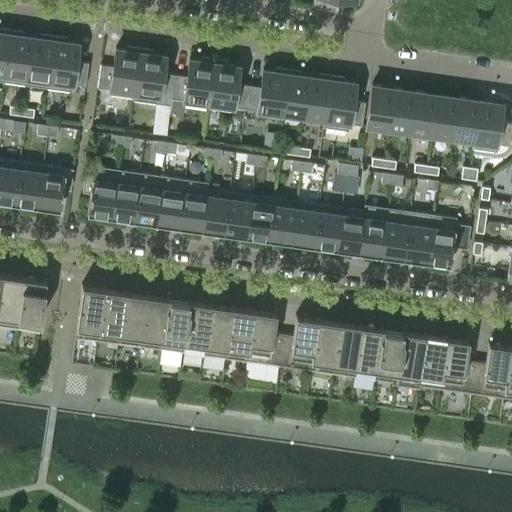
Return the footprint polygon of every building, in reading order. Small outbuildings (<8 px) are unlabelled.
[(312,0),(312,6),(335,9),(336,0),(312,0)] [(0,80),(3,81),(11,29),(0,27),(0,80)] [(23,31),(11,29),(3,81),(25,84),(32,35),(23,34),(23,31)] [(25,84),(46,87),(54,35),(41,33),(41,36),(32,35),(25,84)] [(67,37),(54,35),(46,87),(71,90),(72,83),(85,85),(88,61),(75,59),(78,42),(67,40),(67,37)] [(100,63),(96,87),(133,92),(132,99),(140,47),(126,45),(126,48),(115,47),(112,64),(100,63)] [(154,49),(140,47),(132,99),(169,104),(173,73),(162,72),(164,54),(153,52),(154,49)] [(171,97),(207,102),(213,58),(200,56),(200,59),(189,57),(186,75),(173,73),(169,104),(170,104),(171,97)] [(227,60),(213,58),(207,102),(244,108),(247,84),(235,82),(238,64),(227,63),(227,60)] [(255,117),(280,120),(287,68),(274,66),(273,69),(262,68),(260,86),(247,84),(244,108),(256,109),(255,117)] [(300,70),(287,68),(280,120),(281,120),(282,113),(302,116),(308,74),(299,73),(300,70)] [(322,126),(330,74),(318,72),(317,76),(308,74),(302,116),(323,119),(322,126)] [(344,76),(330,74),(322,126),(347,130),(348,123),(361,124),(364,101),(364,100),(352,99),(354,81),(344,79),(344,76)] [(365,125),(387,128),(393,87),(392,86),(391,89),(383,87),(383,85),(371,83),(365,125)] [(405,88),(393,87),(387,128),(409,131),(415,90),(413,89),(413,92),(404,91),(405,88)] [(409,131),(430,134),(436,93),(434,92),(434,95),(426,94),(426,91),(415,90),(409,131)] [(447,94),(436,93),(430,134),(451,137),(457,96),(456,95),(456,98),(447,97),(447,94)] [(471,147),(472,147),(479,99),(477,98),(477,101),(469,100),(469,97),(457,96),(451,137),(472,140),(471,147)] [(482,99),(479,99),(472,147),(494,151),(495,143),(508,145),(511,121),(499,120),(501,104),(482,101),(482,99)] [(8,112),(20,114),(21,106),(9,104),(8,112)] [(33,108),(21,106),(20,114),(32,116),(33,108)] [(12,119),(2,118),(1,128),(11,129),(12,119)] [(153,118),(151,131),(165,133),(167,120),(153,118)] [(46,134),(47,124),(37,123),(36,133),(46,134)] [(57,126),(47,124),(46,134),(56,136),(57,126)] [(109,143),(120,145),(121,135),(111,133),(109,143)] [(131,136),(121,135),(120,145),(130,146),(131,136)] [(165,151),(166,141),(156,140),(155,150),(165,151)] [(176,143),(166,141),(165,151),(175,153),(176,143)] [(296,154),(298,146),(286,144),(284,152),(296,154)] [(362,158),(363,147),(350,145),(348,156),(362,158)] [(200,156),(210,158),(211,147),(201,146),(200,156)] [(309,147),(298,146),(296,154),(308,155),(309,147)] [(221,149),(211,147),(210,158),(220,159),(221,149)] [(255,164),(256,154),(246,152),(245,163),(255,164)] [(266,155),(256,154),(255,164),(265,165),(266,155)] [(382,166),(383,158),(371,156),(370,164),(382,166)] [(6,199),(13,200),(19,160),(0,157),(0,200),(6,202),(6,199)] [(395,159),(383,158),(382,166),(394,167),(395,159)] [(290,169),(300,170),(302,160),(291,159),(290,169)] [(42,164),(19,160),(13,200),(21,201),(20,204),(36,206),(42,164)] [(312,162),(302,160),(300,170),(310,172),(312,162)] [(336,171),(346,173),(347,162),(337,161),(336,171)] [(357,164),(347,162),(346,173),(356,174),(357,164)] [(413,170),(425,172),(426,164),(414,162),(413,170)] [(62,188),(70,189),(72,168),(42,164),(36,206),(59,209),(62,188)] [(438,165),(426,164),(425,172),(437,174),(438,165)] [(109,216),(116,168),(93,165),(92,171),(85,170),(82,191),(89,192),(86,213),(109,216)] [(475,181),(477,167),(462,165),(460,179),(475,181)] [(116,168),(109,216),(125,219),(125,216),(132,217),(139,171),(116,168)] [(161,174),(139,171),(132,217),(139,218),(139,221),(154,223),(161,174)] [(380,182),(390,183),(392,173),(382,172),(380,182)] [(402,174),(392,173),(390,183),(400,185),(402,174)] [(161,174),(154,223),(170,225),(170,223),(177,224),(184,178),(161,174)] [(206,181),(184,178),(177,224),(185,225),(184,227),(200,229),(206,181)] [(425,190),(435,191),(437,181),(427,180),(425,190)] [(206,181),(200,229),(215,231),(215,229),(223,230),(228,190),(206,187),(207,181),(206,181)] [(489,188),(481,187),(479,199),(487,200),(489,188)] [(251,193),(228,190),(223,230),(230,231),(229,233),(245,236),(251,193)] [(251,193),(245,236),(260,238),(260,235),(268,236),(273,196),(251,193)] [(296,200),(273,196),(268,236),(275,237),(274,240),(290,242),(296,200)] [(296,200),(290,242),(305,244),(306,242),(313,243),(318,203),(296,200)] [(341,206),(318,203),(313,243),(320,244),(320,246),(335,248),(341,206)] [(341,206),(335,248),(351,251),(351,248),(358,249),(364,203),(363,209),(341,206)] [(387,207),(364,203),(358,249),(365,250),(365,253),(380,255),(387,207)] [(387,207),(380,255),(396,257),(396,255),(403,256),(410,210),(387,207)] [(477,209),(476,221),(484,222),(485,210),(477,209)] [(432,213),(410,210),(403,256),(410,257),(410,259),(425,261),(432,213)] [(451,246),(466,247),(469,224),(455,222),(456,216),(432,213),(425,261),(449,264),(451,246)] [(482,234),(484,222),(476,221),(474,233),(482,234)] [(480,253),(481,241),(473,240),(472,252),(480,253)] [(0,285),(0,324),(16,327),(23,275),(2,272),(0,285)] [(38,330),(42,299),(45,278),(23,275),(16,327),(38,330)] [(81,284),(80,289),(74,335),(95,338),(102,287),(81,284)] [(121,310),(124,290),(102,287),(95,338),(116,341),(121,310)] [(124,290),(121,310),(116,341),(138,344),(142,313),(145,293),(124,290)] [(145,293),(142,313),(138,344),(160,348),(167,296),(145,293)] [(181,351),(186,319),(189,299),(167,296),(160,348),(181,351)] [(189,299),(186,319),(181,351),(203,354),(207,322),(210,302),(189,299)] [(210,302),(207,322),(203,354),(225,357),(232,305),(210,302)] [(225,357),(246,360),(251,328),(253,308),(232,305),(225,357)] [(282,333),(272,331),(275,311),(253,308),(251,328),(246,360),(278,364),(282,333)] [(316,317),(295,314),(292,334),(282,333),(278,364),(309,369),(313,337),(316,317)] [(316,317),(313,337),(309,369),(330,372),(338,320),(316,317)] [(330,372),(352,375),(356,343),(359,323),(338,320),(330,372)] [(359,323),(356,343),(352,375),(373,378),(381,326),(359,323)] [(395,381),(399,349),(402,329),(381,326),(373,378),(395,381)] [(402,329),(399,349),(395,381),(416,384),(424,332),(402,329)] [(416,384),(438,387),(442,355),(445,335),(424,332),(416,384)] [(445,335),(442,355),(438,387),(470,392),(475,360),(465,359),(468,339),(445,335)] [(506,364),(509,344),(487,341),(484,361),(475,360),(470,392),(502,396),(506,364)] [(511,344),(509,344),(506,364),(502,396),(511,397),(511,344)]
